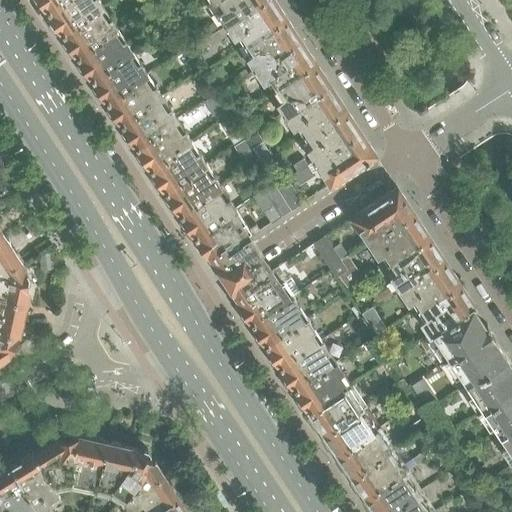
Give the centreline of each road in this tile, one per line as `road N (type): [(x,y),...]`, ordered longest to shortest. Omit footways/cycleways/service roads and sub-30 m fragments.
road 1 (secondary): [(318,511),(0,21)]
road 2 (secondary): [(0,78),(126,282)]
road 3 (residential): [(0,432),(98,374),(155,378),(181,371)]
road 4 (residential): [(404,152),(511,314)]
road 5 (residential): [(306,0),(404,152)]
road 6 (residential): [(126,282),(106,301),(84,347),(0,399)]
road 7 (secondary): [(181,371),(278,511)]
road 8 (residential): [(262,245),(404,152)]
road 9 (residential): [(404,152),(511,90)]
